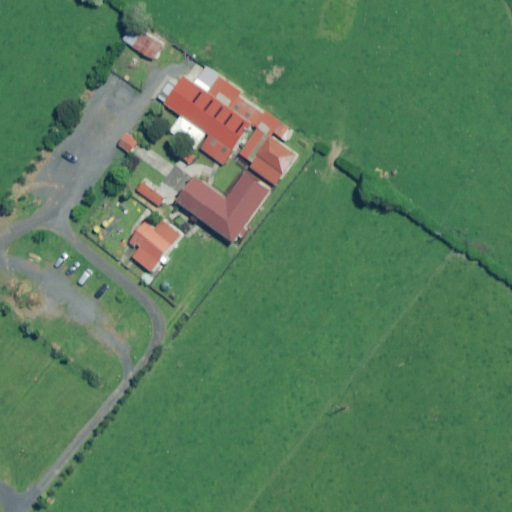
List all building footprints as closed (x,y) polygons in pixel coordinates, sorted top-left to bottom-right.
[(146,33),(136,48),(153,60),(163,44),(146,33)] [(278,184),(299,154),(285,145),(288,141),(289,140),(297,128),(270,110),(267,113),(242,96),(244,93),(221,77),(206,67),(194,83),(185,77),(166,105),(210,134),(201,149),(225,166),(232,155),(248,166),(252,169),(240,187),(235,184),(226,198),(200,178),(182,203),(235,242),(277,186),(278,184)] [(139,141),(127,133),(119,145),(131,153),(139,141)] [(188,146),(179,158),(192,166),(200,154),(188,146)] [(166,198),(142,182),(137,190),(161,206),(166,198)] [(157,228),(149,222),(135,240),(144,247),(136,257),(154,272),(183,235),(164,220),(157,228)]
